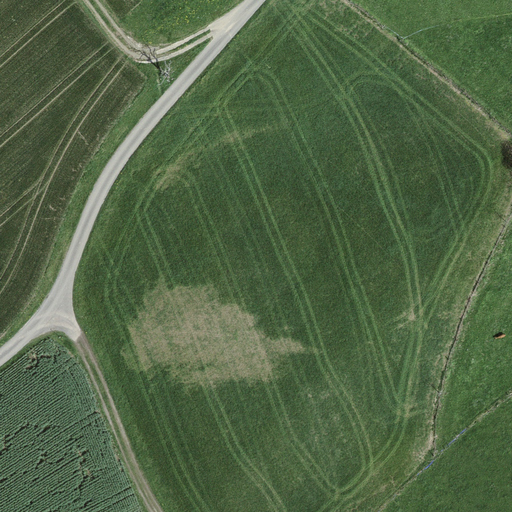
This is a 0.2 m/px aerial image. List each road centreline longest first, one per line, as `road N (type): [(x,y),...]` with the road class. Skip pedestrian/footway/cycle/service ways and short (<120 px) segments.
road 1 (unclassified): [(255,0),(123,152),(51,309),(0,356)]
road 2 (track): [(150,511),(89,361),(51,309)]
road 3 (track): [(240,16),(160,52),(120,39)]
